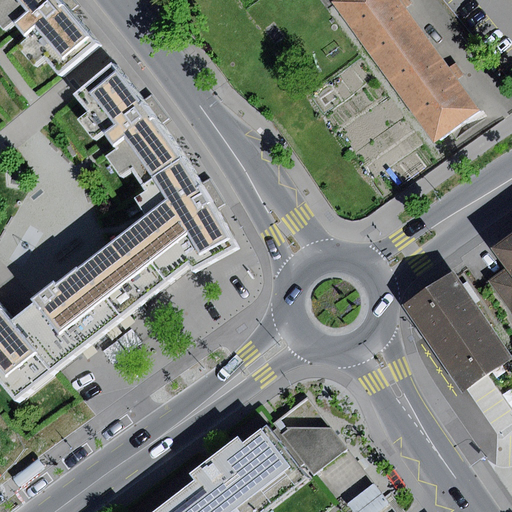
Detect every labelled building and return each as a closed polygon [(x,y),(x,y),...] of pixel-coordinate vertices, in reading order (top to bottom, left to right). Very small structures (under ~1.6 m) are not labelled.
[(0,0),(0,28),(3,32),(15,22),(30,39),(20,47),(34,64),(44,55),(57,71),(90,43),(59,7),(61,6),(56,0),(0,0)] [(382,71),(426,38),(400,2),(398,0),(337,0),(332,4),(382,71)] [(426,38),(382,71),(436,143),(480,110),(452,72),(426,38)] [(141,183),(180,159),(151,120),(154,118),(149,111),(142,102),(140,103),(111,64),(74,95),(88,112),(77,119),(93,140),(104,132),(116,149),(106,157),(120,177),(133,170),(141,183)] [(180,159),(141,183),(146,191),(135,198),(147,217),(130,230),(168,277),(189,261),(192,270),(235,248),(203,197),(180,159)] [(32,303),(6,324),(48,374),(168,277),(130,230),(79,271),(77,270),(56,287),(53,283),(30,301),(32,303)] [(511,234),(493,248),(508,268),(511,273),(511,234)] [(511,312),(511,273),(508,268),(489,281),(511,313),(511,312)] [(406,306),(465,390),(511,356),(511,353),(453,272),(406,306)] [(0,384),(14,402),(48,374),(6,324),(0,316),(0,384)] [(277,429),(270,434),(297,469),(304,463),(313,475),(347,450),(308,398),(273,425),(277,429)] [(196,481),(167,504),(173,511),(266,511),(306,482),(297,469),(270,434),(265,427),(242,444),(238,439),(214,457),(191,474),(196,481)] [(406,485),(395,470),(386,476),(398,492),(406,485)] [(349,504),(355,511),(379,511),(393,501),(376,481),(349,504)]
